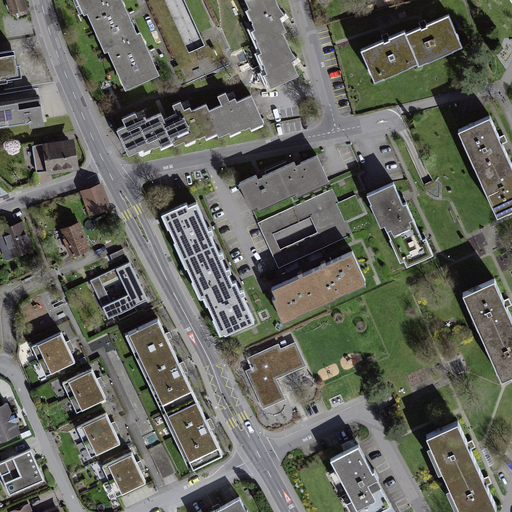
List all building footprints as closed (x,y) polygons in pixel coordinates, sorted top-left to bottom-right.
[(21,0),(6,0),(10,12),(24,8),(21,0)] [(76,0),(83,15),(86,13),(104,53),(108,51),(125,91),(159,76),(150,55),(140,33),(137,34),(129,18),(121,0),(76,0)] [(246,0),(250,8),(247,10),(256,29),(252,30),(262,52),(258,54),(267,73),(264,75),(270,89),(299,76),(292,62),(294,60),(297,58),(292,53),(283,33),(287,31),(280,17),(282,15),(285,13),(280,8),(276,0),(246,0)] [(463,46),(449,15),(406,33),(418,62),(419,64),(463,46)] [(405,31),(362,49),(375,81),(418,62),(406,33),(405,31)] [(20,66),(17,66),(14,50),(0,52),(0,80),(22,77),(20,66)] [(252,129),(264,123),(251,95),(237,102),(235,98),(229,101),(225,92),(217,96),(222,105),(209,111),(206,105),(192,111),(190,107),(184,110),(179,101),(172,104),(176,114),(162,120),(160,114),(144,122),(142,117),(137,120),(134,113),(121,119),(125,127),(116,131),(128,156),(142,150),(143,152),(170,139),(173,146),(184,141),(185,143),(204,135),(205,138),(217,133),(219,137),(229,132),(231,135),(251,126),(252,129)] [(39,100),(0,105),(0,126),(30,122),(31,127),(43,125),(39,100)] [(479,175),(510,161),(491,117),(459,131),(479,175)] [(37,173),(78,166),(73,139),(33,146),(37,173)] [(258,179),(256,176),(238,184),(251,210),(257,207),(259,210),(295,192),(297,196),(329,181),(317,156),(299,164),(296,166),(294,162),(261,178),(258,179)] [(498,217),(511,210),(511,165),(510,161),(479,175),(498,217)] [(402,205),(393,184),(367,196),(381,227),(385,226),(401,261),(405,258),(409,266),(433,256),(426,239),(423,241),(406,203),(402,205)] [(109,209),(101,185),(80,192),(88,216),(109,209)] [(351,234),(330,189),(258,223),(279,268),(351,234)] [(186,201),(161,212),(200,297),(204,295),(222,335),(254,320),(236,280),(233,281),(196,201),(188,205),(186,201)] [(0,236),(9,258),(31,249),(20,221),(0,228),(0,236)] [(89,245),(79,222),(63,229),(73,252),(89,245)] [(366,283),(352,252),(272,289),(275,296),(272,298),(283,321),(366,283)] [(147,299),(129,262),(114,269),(127,295),(113,302),(101,276),(91,281),(109,318),(147,299)] [(483,337),(511,323),(511,317),(495,279),(463,293),(483,337)] [(160,315),(126,330),(142,365),(176,349),(160,315)] [(502,379),(511,374),(511,323),(483,337),(502,379)] [(62,330),(33,344),(40,359),(69,345),(62,330)] [(274,375),(303,362),(295,343),(279,350),(276,343),(251,355),(256,366),(249,369),(264,403),(283,394),(274,375)] [(69,345),(40,359),(47,374),(76,360),(69,345)] [(198,394),(176,349),(142,365),(163,410),(198,394)] [(92,368),(63,381),(70,396),(99,383),(92,368)] [(99,383),(70,396),(77,411),(105,398),(99,383)] [(225,452),(198,394),(163,410),(191,468),(225,452)] [(0,439),(20,431),(7,400),(2,402),(0,396),(0,439)] [(107,413),(78,427),(85,441),(114,427),(107,413)] [(445,481),(477,467),(457,423),(426,437),(445,481)] [(114,427),(85,441),(92,455),(121,441),(114,427)] [(374,511),(392,503),(358,441),(329,457),(359,511),(374,511)] [(0,462),(0,475),(8,495),(43,480),(29,450),(0,462)] [(131,452),(104,464),(111,478),(138,466),(131,452)] [(138,466),(111,478),(118,494),(145,481),(138,466)] [(459,511),(490,511),(496,510),(477,467),(445,481),(459,511)] [(112,483),(104,487),(109,498),(117,494),(112,483)] [(249,511),(247,507),(245,507),(238,494),(203,511),(249,511)] [(33,511),(29,502),(10,511),(60,511),(58,505),(42,511),(33,511)]
